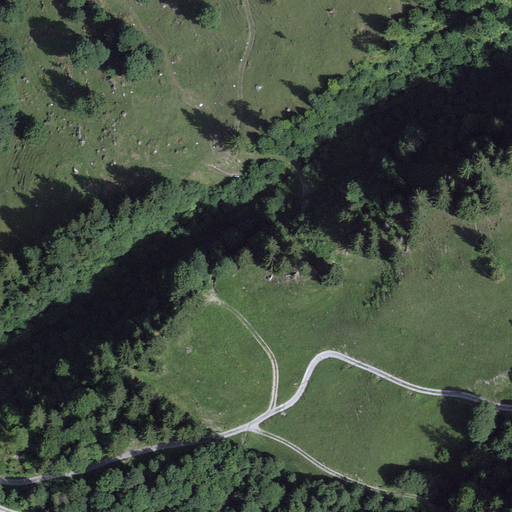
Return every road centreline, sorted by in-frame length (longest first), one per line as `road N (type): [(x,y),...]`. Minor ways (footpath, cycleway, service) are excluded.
road 1 (track): [(271,411),(272,356),(213,295),(211,278),(223,259),(296,206),(308,185),(291,162),(238,152),(233,142),(250,32),(245,0)]
road 2 (track): [(249,426),(296,398),(313,362),(329,353),(425,391),(511,408)]
road 3 (track): [(0,480),(31,480),(249,426)]
road 4 (track): [(249,426),(349,480),(423,498),(436,511)]
